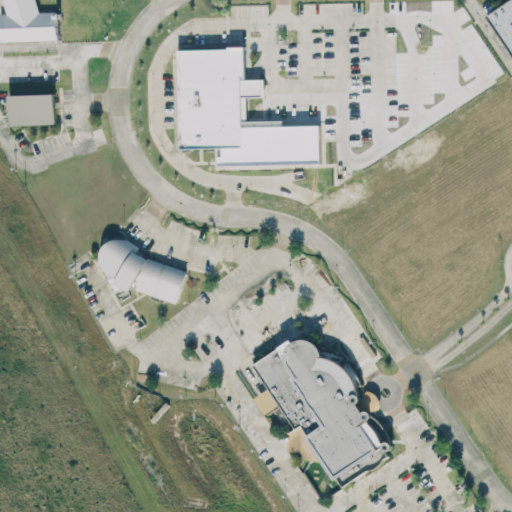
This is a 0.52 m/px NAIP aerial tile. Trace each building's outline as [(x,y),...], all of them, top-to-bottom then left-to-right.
[(58,39),(57,11),(34,12),(33,0),(1,0),(2,14),(0,14),(1,41),(58,39)] [(246,47),(178,49),(180,148),(243,147),(242,97),(265,96),(264,79),(246,79),(246,47)] [(55,93),(10,94),(10,125),(56,124),(55,93)] [(188,270),(137,255),(140,245),(109,235),(99,269),(110,273),(108,282),(116,284),(115,287),(131,292),(131,288),(178,303),(188,270)] [(254,363),(269,389),(256,397),(266,414),(281,405),(296,429),(293,431),(287,449),(301,454),(302,456),(327,465),(341,487),(370,470),(372,463),(376,465),(388,457),(392,445),(391,444),(383,441),(371,421),(373,413),(362,409),(360,405),(363,395),(344,363),(326,357),(318,344),(303,338),(283,350),(281,347),(254,363)]
